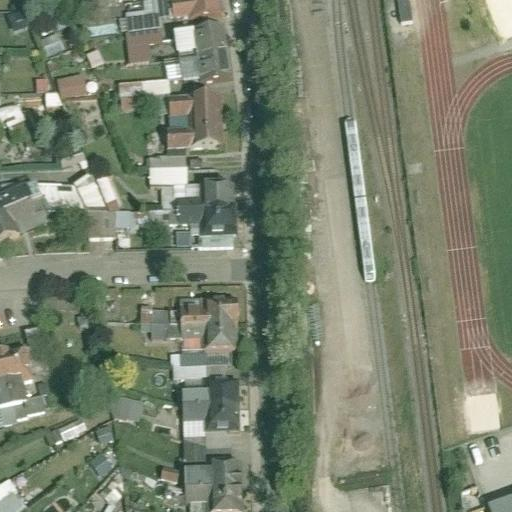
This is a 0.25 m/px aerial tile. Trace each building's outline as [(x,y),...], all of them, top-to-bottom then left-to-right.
[(171,2),(173,18),(188,16),(190,24),(218,19),(214,0),(185,0),(171,2)] [(229,83),(220,30),(187,35),(196,88),(229,83)] [(59,102),(87,97),(84,78),(56,83),(59,102)] [(141,100),(168,99),(168,86),(118,88),(119,113),(142,113),(141,100)] [(168,135),(169,148),(186,147),(186,153),(214,151),(211,100),(184,101),(184,106),(166,107),(167,123),(184,122),(185,134),(168,135)] [(106,180),(97,183),(105,208),(115,204),(106,180)] [(230,237),(226,188),(199,190),(200,203),(180,205),(182,229),(201,228),(202,240),(230,237)] [(0,192),(0,249),(21,241),(0,192)] [(240,331),(238,304),(199,307),(202,359),(231,357),(230,332),(240,331)] [(16,350),(0,355),(0,414),(22,407),(15,387),(28,383),(16,350)] [(238,384),(202,386),(205,437),(242,435),(238,384)] [(112,422),(139,425),(141,404),(114,401),(112,422)] [(239,511),(237,467),(205,468),(207,511),(239,511)] [(511,511),(511,503),(488,511),(511,511)]
